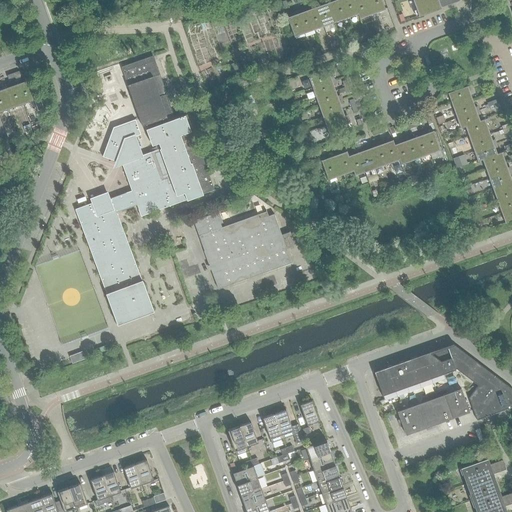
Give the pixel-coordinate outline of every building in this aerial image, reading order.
[(333,23),(348,18),(341,0),(334,0),(331,1),(335,11),(329,13),(333,23)] [(357,14),(352,0),(341,0),(348,18),(357,14),(357,15),(357,14)] [(352,0),(357,14),(357,15),(359,19),(369,16),(365,6),(370,4),(369,0),(352,0)] [(369,0),(370,4),(365,6),(369,16),(384,10),(380,0),(369,0)] [(412,0),(418,16),(459,1),(458,0),(412,0)] [(321,5),(321,3),(315,5),(323,26),(333,23),(329,13),(335,11),(331,1),(321,5)] [(311,6),(312,8),(306,10),(313,30),(323,26),(315,5),(311,6)] [(300,12),(299,11),(296,12),(304,33),(313,30),(306,10),(300,12)] [(294,37),(304,33),(296,12),(292,13),(293,15),(287,17),(294,37)] [(172,113),(152,57),(121,68),(128,85),(127,85),(141,126),(167,117),(166,115),(172,113)] [(237,70),(235,63),(228,65),(230,73),(237,70)] [(308,78),(312,88),(334,80),(332,76),(330,77),(328,71),(308,78)] [(23,103),(33,100),(37,110),(44,107),(38,92),(32,95),(26,80),(21,82),(20,80),(16,82),(23,103)] [(335,84),(334,80),(312,88),(315,98),(335,91),(333,85),(335,84)] [(8,109),(23,103),(16,82),(12,83),(12,85),(7,87),(10,97),(5,99),(8,109)] [(447,93),(451,103),(461,100),(463,105),(473,102),(469,90),(470,90),(469,86),(467,87),(467,86),(447,93)] [(0,89),(0,111),(8,109),(5,99),(10,97),(7,87),(0,89)] [(281,89),(274,91),(277,99),(284,96),(281,89)] [(337,96),(335,91),(315,98),(319,108),(340,100),(339,96),(337,96)] [(281,107),(288,104),(289,104),(286,97),(279,99),(281,107)] [(342,103),(340,100),(319,108),(322,117),(342,110),(340,104),(342,103)] [(451,103),(456,118),(478,111),(476,107),(475,107),(473,102),(463,105),(461,100),(451,103)] [(344,115),(342,110),(322,117),(326,127),(347,119),(346,115),(344,115)] [(479,115),(478,111),(456,118),(460,128),(465,127),(464,126),(480,121),(479,121),(478,115),(479,115)] [(117,161),(121,163),(122,167),(131,191),(128,192),(124,193),(120,195),(108,199),(106,194),(91,199),(93,203),(75,209),(103,286),(117,324),(153,311),(116,212),(136,205),(140,216),(214,190),(207,170),(196,141),(194,136),(193,137),(191,131),(192,131),(192,130),(187,116),(148,130),(151,137),(153,144),(158,142),(161,148),(141,156),(134,137),(140,134),(135,119),(113,127),(105,149),(103,153),(102,156),(102,157),(117,162),(117,161)] [(442,116),(436,118),(438,124),(444,122),(442,116)] [(349,123),(347,119),(326,127),(329,136),(349,129),(347,123),(349,123)] [(484,119),(479,121),(480,121),(464,126),(465,127),(468,136),(478,133),(480,138),(490,135),(486,123),(488,123),(486,119),(484,120),(484,119)] [(43,129),(41,122),(36,124),(37,128),(33,129),(34,133),(43,129)] [(26,137),(33,134),(29,124),(22,127),(26,137)] [(426,131),(422,133),(430,154),(440,151),(433,131),(427,133),(426,131)] [(419,136),(413,138),(420,158),(430,154),(422,133),(418,134),(419,136)] [(468,136),(473,152),(495,144),(494,140),(492,140),(490,135),(480,138),(478,133),(468,136)] [(407,138),(403,139),(410,161),(420,158),(413,138),(407,140),(407,138)] [(401,165),(410,161),(403,139),(399,141),(399,143),(394,145),(400,160),(399,160),(401,165)] [(273,140),(263,146),(267,154),(277,148),(273,140)] [(385,140),(381,142),(389,163),(399,160),(400,160),(394,145),(392,140),(386,142),(385,140)] [(373,169),(389,163),(381,142),(378,143),(378,145),(372,147),(376,157),(370,160),(373,169)] [(496,148),(495,144),(473,152),(477,161),(482,160),(482,159),(497,154),(495,148),(496,148)] [(361,149),(356,151),(364,172),(373,169),(370,160),(376,157),(372,147),(361,151),(361,149)] [(334,167),(338,177),(353,171),(354,171),(348,156),(346,151),(345,150),(341,151),(342,153),(336,155),(339,165),(334,167)] [(355,176),(364,172),(356,151),(353,152),(353,154),(348,156),(354,171),(353,171),(355,176)] [(482,160),(485,169),(505,162),(503,156),(505,156),(503,152),(502,153),(501,152),(497,154),(482,159),(482,160)] [(334,167),(339,165),(336,155),(325,159),(324,157),(320,158),(321,160),(328,180),(338,177),(334,167)] [(453,159),(456,168),(462,166),(458,157),(453,159)] [(21,173),(26,171),(23,161),(17,163),(21,173)] [(507,168),(505,162),(485,169),(489,179),(510,171),(509,167),(507,168)] [(511,175),(510,171),(489,179),(492,189),(502,185),(504,191),(511,187),(511,181),(510,176),(511,175)] [(492,189),(497,204),(511,198),(511,187),(504,191),(502,185),(492,189)] [(511,198),(497,204),(501,213),(511,209),(511,198)] [(511,209),(501,213),(504,223),(511,220),(511,209)] [(218,289),(291,263),(286,248),(296,245),(297,246),(297,245),(289,231),(289,232),(281,235),(273,214),(268,216),(266,211),(254,216),(249,218),(221,228),(219,224),(222,223),(218,212),(193,221),(198,236),(199,237),(218,289)] [(310,272),(311,275),(307,277),(308,280),(318,276),(315,270),(310,272)] [(374,372),(384,399),(432,382),(431,378),(456,369),(477,386),(468,398),(476,420),(508,409),(509,408),(511,408),(511,406),(511,389),(511,390),(510,388),(509,387),(507,387),(506,387),(504,386),(503,386),(501,387),(500,387),(497,380),(498,380),(499,379),(463,352),(462,351),(460,350),(459,350),(456,349),(454,348),(453,348),(450,347),(448,347),(445,347),(443,348),(442,348),(439,349),(436,349),(433,351),(429,352),(429,355),(423,357),(423,355),(374,372)] [(82,351),(69,356),(72,364),(85,359),(82,351)] [(425,428),(435,424),(469,412),(460,389),(397,412),(405,435),(425,428)] [(311,400),(299,405),(307,425),(319,421),(311,400)] [(291,426),(285,410),(274,414),(282,439),(294,435),(297,443),(303,441),(297,424),(291,426)] [(274,414),(262,418),(271,443),(282,439),(274,414)] [(250,422),(239,426),(246,447),(258,443),(250,422)] [(236,455),(248,451),(246,447),(239,426),(227,431),(236,455)] [(475,430),(475,431),(479,441),(479,442),(483,441),(479,429),(475,430)] [(305,447),(309,459),(330,451),(326,440),(305,447)] [(282,456),(287,454),(293,452),(291,446),(280,450),(282,456)] [(313,470),(334,463),(330,451),(309,459),(313,470)] [(282,456),(276,458),(278,463),(289,459),(287,454),(282,456)] [(236,485),(257,477),(253,466),(258,464),(256,458),(245,462),(247,468),(232,473),(236,485)] [(487,458),(460,468),(471,500),(499,490),(493,474),(505,470),(502,460),(490,465),(487,458)] [(142,484),(153,480),(146,460),(134,464),(142,484)] [(313,470),(317,481),(338,474),(334,463),(313,470)] [(130,489),(142,484),(134,464),(123,468),(130,489)] [(109,496),(120,492),(113,471),(101,476),(109,496)] [(321,493),(342,486),(338,474),(317,481),(321,493)] [(109,496),(101,476),(90,480),(97,500),(109,496)] [(240,496),(261,489),(257,477),(236,485),(240,496)] [(75,508),(87,504),(80,483),(68,487),(75,508)] [(321,493),(325,504),(346,497),(342,486),(321,493)] [(64,511),(75,508),(68,487),(56,492),(63,511),(64,511)] [(240,496),(244,507),(265,500),(261,489),(240,496)] [(506,511),(504,506),(511,503),(511,492),(501,497),(499,490),(471,500),(475,511),(506,511)] [(57,511),(51,493),(40,498),(45,511),(57,511)] [(328,511),(339,511),(350,508),(346,497),(325,504),(328,511)] [(45,511),(40,498),(28,502),(32,511),(45,511)] [(267,511),(269,511),(265,500),(244,507),(245,511),(267,511)] [(32,511),(28,502),(17,506),(19,511),(32,511)]
